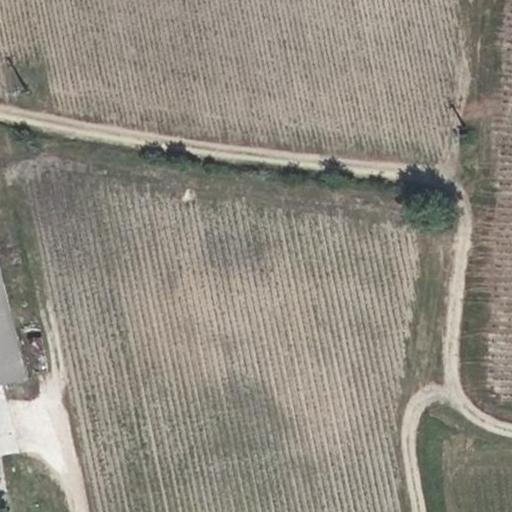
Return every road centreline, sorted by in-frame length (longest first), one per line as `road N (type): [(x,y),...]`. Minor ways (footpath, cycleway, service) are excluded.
road 1 (unknown): [(449,409),(450,206),(420,173),(0,97)]
road 2 (unknown): [(77,511),(49,439),(0,430)]
